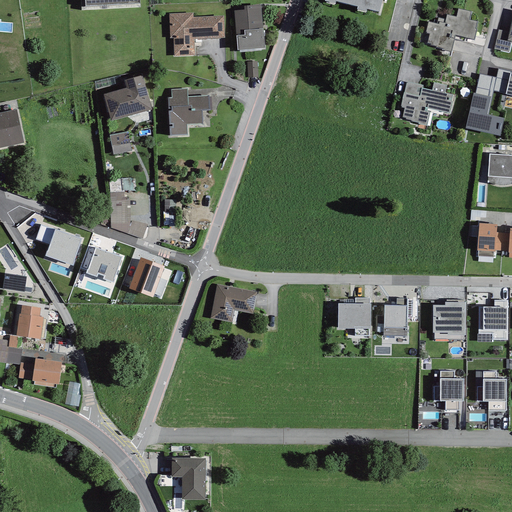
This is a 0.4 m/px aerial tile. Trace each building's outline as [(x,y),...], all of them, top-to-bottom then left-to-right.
[(325,0),(325,1),(335,3),(335,1),(357,6),(357,9),(366,11),(367,9),(379,12),(381,0),(325,0)] [(261,5),(244,6),(244,10),(234,11),(236,36),(244,35),(244,30),(262,29),(261,5)] [(443,51),(451,53),(455,36),(474,41),(477,30),(475,30),(477,23),(469,21),(471,12),(458,9),(456,17),(447,15),(446,20),(438,18),(437,24),(428,22),(426,32),(427,32),(426,33),(429,34),(427,43),(431,44),(430,45),(444,49),(443,51)] [(193,13),(169,14),(170,38),(173,38),(174,56),(194,55),(194,39),(224,38),(223,16),(193,17),(193,13)] [(511,20),(509,33),(498,30),(494,49),(509,52),(511,42),(511,41),(511,20)] [(264,48),(262,29),(244,30),(244,35),(236,36),(237,50),(264,48)] [(257,61),(247,62),(248,78),(258,77),(257,61)] [(510,72),(498,69),(496,78),(493,91),(505,94),(510,73),(510,72)] [(496,78),(479,74),(475,93),(490,97),(492,97),(493,91),(496,78)] [(111,121),(152,109),(144,83),(142,75),(124,81),(126,88),(103,95),(111,121)] [(423,85),(407,82),(407,83),(406,83),(401,107),(405,108),(403,117),(407,118),(406,119),(419,122),(419,124),(427,125),(430,112),(427,112),(428,109),(450,113),(452,101),(451,101),(452,95),(445,94),(447,85),(434,83),(432,90),(422,88),(423,85)] [(187,89),(171,89),(171,98),(168,98),(169,136),(187,135),(187,124),(202,124),(201,109),(209,109),(208,96),(187,97),(187,89)] [(499,136),(503,118),(488,115),(486,115),(490,97),(475,93),(473,93),(465,129),(499,136)] [(17,110),(0,113),(0,148),(24,143),(17,110)] [(127,132),(109,135),(113,155),(130,152),(127,132)] [(511,155),(489,154),(488,177),(511,178),(511,155)] [(511,184),(511,178),(488,177),(488,182),(491,184),(493,185),(498,186),(503,186),(507,186),(511,185),(511,184)] [(124,193),(110,193),(110,228),(142,239),(147,225),(130,221),(129,200),(124,200),(124,193)] [(497,225),(479,223),(477,251),(478,251),(493,252),(495,252),(495,250),(496,232),(497,225)] [(81,239),(55,230),(47,252),(46,252),(45,256),(73,265),(74,262),(73,262),(81,239)] [(509,233),(496,232),(495,250),(508,251),(509,233)] [(121,257),(95,247),(87,270),(87,269),(85,274),(97,278),(98,275),(103,276),(102,279),(113,283),(114,280),(113,279),(121,257)] [(164,267),(140,258),(128,289),(152,298),(164,267)] [(257,292),(216,284),(212,306),(210,318),(231,322),(233,310),(253,314),(257,292)] [(417,300),(408,300),(408,319),(417,319),(417,300)] [(494,307),(478,307),(478,334),(492,334),(492,340),(507,340),(508,300),(494,300),(494,307)] [(465,333),(465,305),(465,302),(444,302),(444,305),(433,305),(433,333),(434,333),(447,333),(447,335),(463,335),(465,335),(465,333)] [(355,304),(338,304),(338,328),(370,329),(370,304),(369,304),(355,304)] [(396,306),(384,305),(383,336),(406,336),(407,306),(396,306)] [(19,314),(16,336),(40,339),(43,318),(39,317),(40,308),(21,306),(20,314),(19,314)] [(492,342),(492,340),(492,334),(478,334),(477,334),(477,342),(492,342)] [(18,337),(10,336),(9,341),(8,347),(16,348),(18,337)] [(9,341),(0,339),(0,362),(19,365),(22,349),(16,348),(8,347),(9,341)] [(62,362),(35,358),(34,365),(32,380),(32,381),(34,381),(33,385),(55,388),(56,385),(58,385),(62,362)] [(34,365),(20,363),(18,378),(32,380),(34,365)] [(453,371),(440,371),(440,401),(445,401),(445,410),(459,410),(459,401),(463,401),(463,379),(453,379),(453,371)] [(495,372),(483,371),(483,387),(477,387),(477,401),(488,401),(487,411),(505,411),(506,379),(495,379),(495,372)] [(206,458),(171,458),(171,476),(182,476),(182,499),(205,499),(206,458)]
